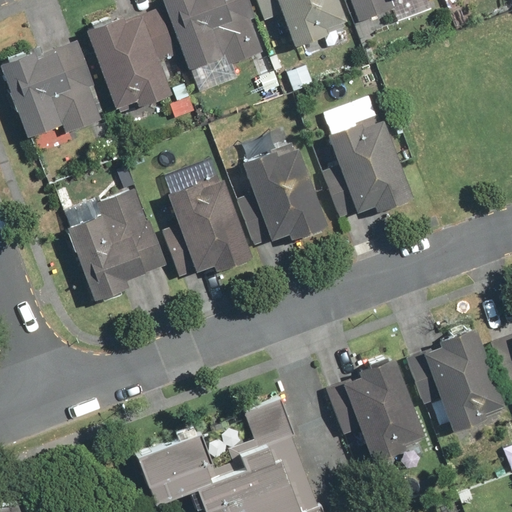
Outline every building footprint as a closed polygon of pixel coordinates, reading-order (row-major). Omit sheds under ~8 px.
[(230,64),(267,52),(256,18),(260,17),(254,0),(172,0),(194,66),(227,55),(230,64)] [(356,21),(348,0),(283,0),(301,46),(337,32),(336,29),(356,21)] [(145,105),(179,93),(165,53),(178,49),(161,2),(94,25),(123,108),(143,101),(145,105)] [(8,57),(37,136),(66,125),(69,133),(110,118),(81,37),(46,50),(44,44),(8,57)] [(370,93),(325,109),(335,137),(331,139),(341,165),(344,164),(360,210),(379,204),(381,210),(420,195),(391,119),(380,123),(370,93)] [(334,225),(305,146),(286,154),(284,150),(251,162),(278,237),(299,229),(302,237),(334,225)] [(258,255),(230,177),(208,185),(206,180),(176,189),(201,271),(226,263),(227,266),(258,255)] [(132,277),(166,266),(164,261),(169,259),(158,224),(152,226),(139,184),(99,197),(104,212),(76,222),(104,302),(137,291),(132,277)] [(511,405),(484,325),(446,338),(448,345),(431,352),(461,432),(495,419),(492,412),(511,405)] [(414,439),(433,432),(402,347),(365,360),(369,372),(351,378),(380,459),(417,446),(414,439)] [(314,511),(271,397),(122,453),(142,505),(187,488),(196,511),(314,511)] [(0,511),(16,511),(12,500),(0,504),(0,511)]
